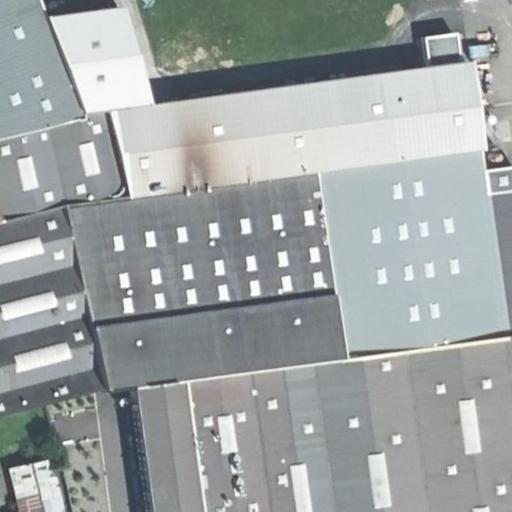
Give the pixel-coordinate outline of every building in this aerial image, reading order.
[(470,59),(146,101),(123,2),(43,13),(38,0),(0,0),(0,214),(38,205),(76,200),(315,169),(473,147),(478,180),(319,199),(339,356),(401,348),(505,334),(470,59)] [(315,169),(319,199),(478,180),(473,147),(315,169)] [(315,169),(76,200),(101,389),(123,385),(178,378),(246,369),(306,361),(339,356),(319,199),(315,169)] [(38,205),(0,214),(0,219),(44,403),(101,389),(76,200),(38,205)] [(0,219),(0,413),(44,403),(0,219)] [(511,511),(511,333),(505,334),(401,348),(422,511),(511,511)] [(422,511),(401,348),(339,356),(306,361),(326,511),(422,511)] [(326,511),(306,361),(246,369),(264,511),(326,511)] [(264,511),(246,369),(178,378),(195,511),(264,511)] [(195,511),(178,378),(123,385),(139,511),(195,511)] [(109,511),(84,398),(50,405),(74,511),(109,511)] [(60,511),(48,460),(9,470),(19,511),(60,511)]
